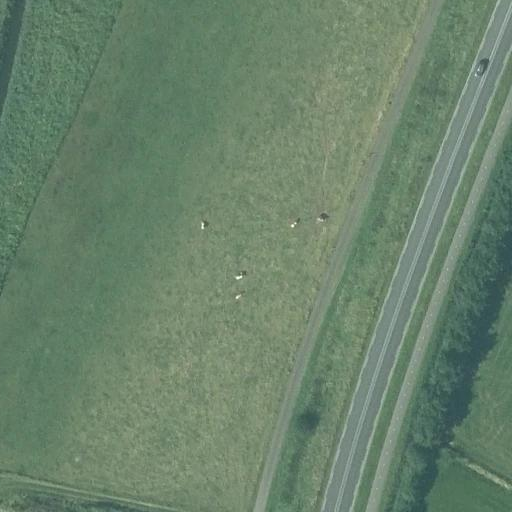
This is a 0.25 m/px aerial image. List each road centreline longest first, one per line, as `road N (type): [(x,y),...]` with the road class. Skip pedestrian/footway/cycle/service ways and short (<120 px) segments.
road 1 (unclassified): [(254,511),(340,239),(434,0)]
road 2 (primary): [(337,511),(377,370),(511,6)]
